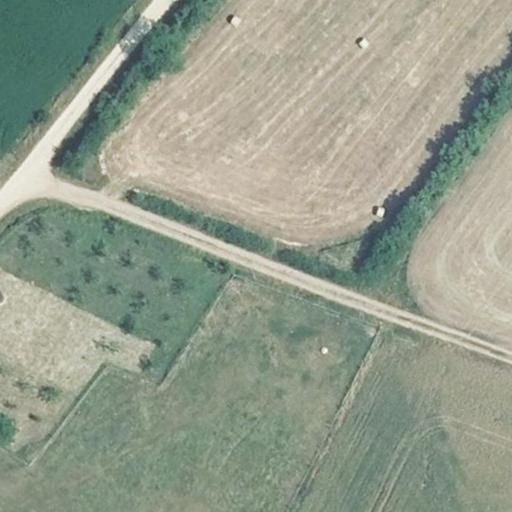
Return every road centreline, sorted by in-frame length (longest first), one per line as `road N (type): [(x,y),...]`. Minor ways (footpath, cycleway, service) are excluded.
road 1 (track): [(17,181),(130,213),(511,359)]
road 2 (track): [(0,201),(161,0)]
